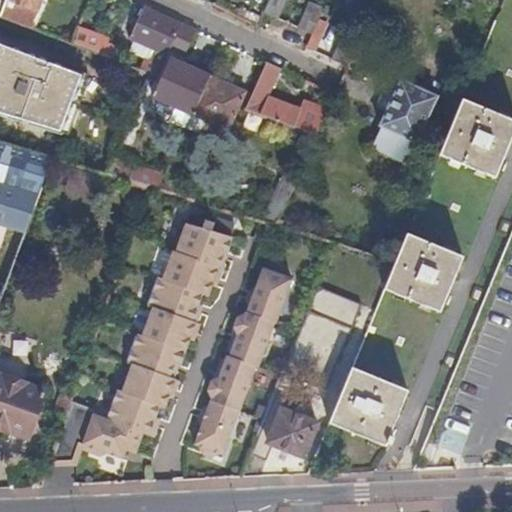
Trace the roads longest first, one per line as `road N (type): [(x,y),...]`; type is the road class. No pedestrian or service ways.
road 1 (tertiary): [(511,487),(14,511)]
road 2 (residential): [(324,75),(161,0)]
